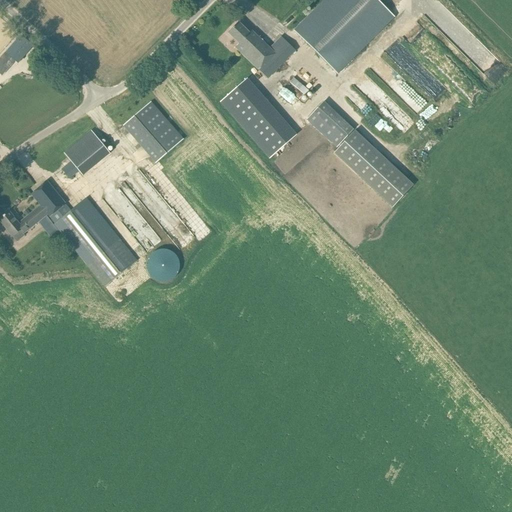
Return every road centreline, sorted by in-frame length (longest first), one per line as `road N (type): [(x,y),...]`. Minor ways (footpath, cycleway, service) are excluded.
road 1 (unclassified): [(98,97),(126,83),(211,0)]
road 2 (unclassified): [(98,97),(0,4)]
road 3 (unclassified): [(0,167),(98,97)]
